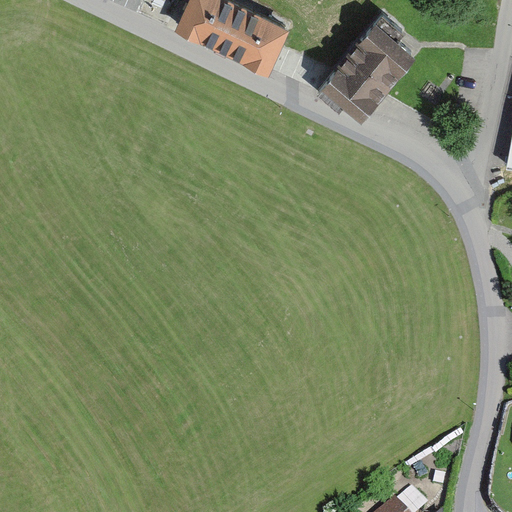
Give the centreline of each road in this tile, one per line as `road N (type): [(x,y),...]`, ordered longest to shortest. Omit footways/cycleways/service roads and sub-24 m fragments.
road 1 (unclassified): [(80,0),(408,156),(446,183)]
road 2 (unclassified): [(446,183),(467,215),(492,311),(491,376),(468,511)]
road 3 (residential): [(446,183),(470,156),(509,0)]
